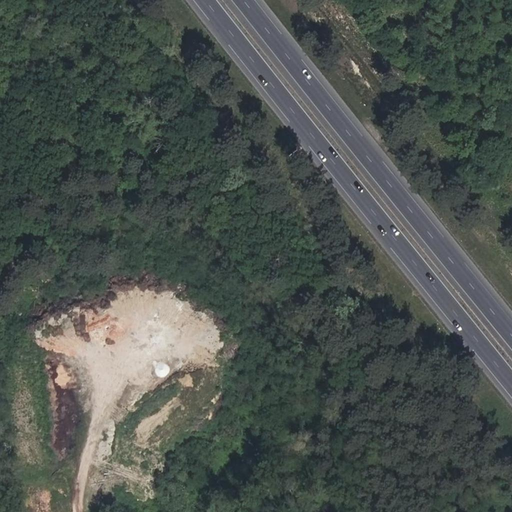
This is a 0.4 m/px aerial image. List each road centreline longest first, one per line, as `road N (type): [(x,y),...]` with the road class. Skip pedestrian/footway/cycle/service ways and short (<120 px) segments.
road 1 (motorway): [(208,0),(511,380)]
road 2 (motorway): [(511,333),(246,0)]
